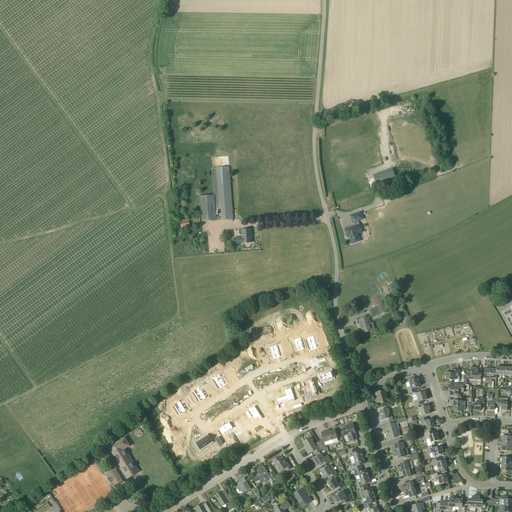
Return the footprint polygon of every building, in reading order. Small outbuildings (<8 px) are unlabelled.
[(355,119),(323,128),(327,141),(355,134),(355,133),(368,130),(364,115),(355,117),(355,119)] [(325,160),(328,171),(378,157),(375,146),(325,160)] [(336,169),(329,171),(335,193),(333,194),(334,200),(355,195),(353,188),(342,190),(341,184),(355,180),(355,182),(365,180),(361,166),(355,167),(355,169),(341,172),(342,176),(338,177),(336,169)] [(211,169),(212,169),(214,196),(200,197),(202,222),(220,220),(233,219),(229,168),(211,169)] [(392,169),(372,174),(375,184),(395,178),(392,169)] [(353,223),(353,222),(358,221),(363,219),(361,212),(350,216),(353,223)] [(181,229),(202,226),(200,217),(189,219),(180,220),(181,229)] [(359,224),(359,225),(355,226),(344,230),(346,235),(348,234),(352,244),(360,241),(358,234),(362,232),(359,224)] [(243,243),(251,243),(250,236),(251,236),(251,229),(242,230),(242,237),(234,238),(234,244),(243,243)] [(384,313),(382,306),(379,307),(369,310),(371,317),(381,314),(384,313)] [(374,325),(373,322),(370,323),(368,317),(358,320),(360,327),(361,326),(364,333),(371,331),(375,329),(374,325)] [(314,336),(307,339),(311,351),(318,349),(314,336)] [(300,337),(294,339),(298,352),(305,350),(300,337)] [(271,351),(269,352),(270,355),(272,354),(274,360),(281,358),(276,344),(270,346),(271,351)] [(490,385),(491,368),(484,368),(484,371),(482,371),(481,378),(484,378),(484,381),(488,382),(487,388),(489,388),(490,385)] [(230,369),(227,371),(232,379),(235,376),(230,369)] [(459,380),(460,370),(452,370),(452,373),(446,373),(446,380),(455,380),(455,382),(457,382),(458,382),(459,381),(459,380)] [(331,371),(319,375),(321,383),(334,378),(331,371)] [(219,374),(213,377),(221,389),(227,386),(223,380),(225,379),(223,376),(221,377),(219,374)] [(407,388),(409,394),(416,392),(415,388),(420,386),(418,379),(415,380),(414,377),(408,379),(409,381),(409,382),(411,387),(407,388)] [(314,380),(307,383),(308,389),(307,389),(308,392),(310,392),(311,396),(318,393),(314,380)] [(463,384),(454,384),(454,385),(449,385),(448,391),(450,391),(450,395),(458,396),(458,392),(463,392),(464,390),(469,390),(469,385),(468,385),(467,385),(466,385),(463,384)] [(199,386),(192,391),(200,402),(207,398),(199,386)] [(286,396),(277,399),(278,402),(287,399),(289,403),(295,401),(291,388),(284,390),(286,396)] [(377,405),(386,402),(384,396),(386,395),(385,390),(375,393),(377,400),(375,400),(377,405)] [(415,406),(423,404),(422,401),(427,399),(425,392),(416,394),(418,400),(414,402),(415,406)] [(465,401),(465,398),(459,398),(458,401),(453,400),(453,412),(461,412),(462,410),(465,410),(465,401)] [(498,406),(498,400),(492,399),(492,398),(487,398),(487,410),(494,410),(494,406),(498,406)] [(507,411),(507,402),(508,398),(504,398),(498,398),(498,400),(498,406),(501,407),(501,411),(507,411)] [(471,406),(471,411),(474,411),(480,411),(481,407),(484,407),(484,402),(484,400),(475,399),(475,402),(474,407),(473,406),(473,401),(472,401),(472,403),(471,406)] [(179,401),(173,404),(180,415),(186,411),(179,401)] [(254,405),(248,410),(255,421),(259,418),(260,420),(262,419),(261,417),(261,416),(254,405)] [(389,418),(388,415),(389,414),(388,411),(389,411),(388,405),(383,406),(384,409),(381,410),(382,414),(380,414),(381,420),(388,418),(389,421),(393,420),(392,417),(389,418)] [(421,416),(429,414),(428,410),(430,410),(429,405),(419,408),(421,416)] [(243,415),(239,418),(244,425),(248,423),(243,415)] [(428,421),(427,418),(421,420),(423,426),(426,425),(427,429),(423,430),(424,433),(432,431),(431,428),(435,427),(433,419),(428,421)] [(229,422),(218,429),(223,436),(233,429),(235,432),(240,429),(237,424),(232,426),(229,422)] [(357,439),(355,433),(353,423),(349,424),(349,426),(342,428),(344,436),(348,435),(350,441),(357,439)] [(385,433),(396,430),(394,423),(387,425),(388,428),(384,429),(385,433)] [(237,455),(277,432),(273,426),(247,441),(245,439),(232,446),(237,455)] [(320,444),(323,449),(326,448),(324,442),(326,442),(333,440),(333,443),(338,441),(337,438),(335,430),(327,432),(327,431),(321,433),(324,440),(318,442),(320,445),(320,444)] [(398,437),(396,430),(385,433),(386,437),(390,436),(391,439),(398,437)] [(435,434),(434,430),(432,431),(424,433),(426,440),(430,439),(431,443),(439,440),(437,433),(435,434)] [(511,433),(508,433),(508,436),(502,436),(502,441),(511,442),(511,441),(511,433)] [(207,436),(196,443),(200,450),(212,443),(212,442),(213,441),(211,439),(210,440),(207,436)] [(109,447),(128,478),(139,472),(124,448),(130,445),(124,437),(109,447)] [(316,447),(310,437),(303,442),(306,448),(305,449),(308,454),(313,451),(315,455),(319,452),(321,451),(320,450),(323,449),(323,450),(323,449),(320,444),(320,445),(318,446),(318,445),(316,447)] [(403,450),(403,449),(401,443),(394,445),(395,448),(391,449),(392,453),(403,450)] [(435,445),(432,446),(428,447),(430,454),(434,453),(435,456),(443,454),(441,447),(436,448),(435,445)] [(511,454),(511,446),(511,447),(502,446),(502,451),(507,451),(507,455),(511,454)] [(405,456),(404,453),(408,452),(407,448),(403,449),(403,450),(392,453),(394,457),(397,456),(398,458),(405,456)] [(355,453),(355,450),(356,449),(348,452),(350,457),(353,456),(355,460),(363,457),(361,451),(355,453)] [(511,461),(511,454),(507,455),(507,458),(502,457),(501,464),(510,465),(510,461),(511,461)] [(323,458),(321,455),(317,457),(313,459),(317,466),(322,463),(324,466),(331,462),(327,456),(323,458)] [(283,462),(279,456),(273,460),(280,472),(286,468),(288,471),(291,469),(285,459),(284,459),(286,461),(283,462)] [(360,468),(359,465),(365,464),(363,457),(355,460),(356,464),(352,465),(354,470),(362,468),(360,468)] [(441,461),(440,458),(432,460),(434,467),(437,466),(438,470),(447,467),(445,460),(441,461)] [(398,472),(409,469),(407,462),(400,464),(401,467),(397,468),(398,472)] [(511,464),(510,465),(501,464),(501,471),(504,471),(504,474),(511,474),(511,464)] [(330,478),(337,474),(331,465),(320,471),(325,478),(329,476),(330,478)] [(268,474),(264,466),(257,470),(259,473),(256,475),(261,483),(270,478),(272,480),(275,478),(271,472),(268,474)] [(361,472),(360,469),(362,468),(354,470),(356,476),(359,475),(360,479),(368,476),(366,470),(361,472)] [(116,486),(120,483),(123,481),(116,469),(108,474),(110,477),(114,482),(116,486)] [(411,476),(409,469),(398,472),(400,476),(403,475),(404,478),(411,476)] [(442,476),(441,472),(433,475),(435,482),(439,481),(440,485),(448,482),(446,475),(442,476)] [(366,487),(365,484),(370,483),(368,476),(360,479),(361,482),(358,484),(360,489),(367,487),(366,487)] [(241,491),(243,494),(251,489),(244,478),(237,482),(239,485),(236,487),(238,489),(236,490),(238,494),(241,491)] [(337,484),(334,479),(328,483),(332,490),(337,487),(338,490),(343,487),(341,482),(337,484)] [(404,492),(415,489),(413,482),(406,484),(407,487),(403,488),(404,492)] [(367,491),(366,488),(367,487),(360,489),(361,495),(365,494),(366,498),(374,495),(372,489),(367,491)] [(309,503),(306,498),(309,497),(303,488),(294,494),(302,507),(309,503)] [(417,496),(415,489),(404,492),(405,496),(409,495),(410,498),(417,496)] [(130,504),(135,500),(137,499),(134,495),(133,496),(131,493),(130,493),(129,490),(123,494),(125,497),(130,504)] [(225,497),(221,491),(215,495),(222,507),(231,501),(227,494),(228,496),(225,497)] [(346,496),(343,492),(338,495),(337,494),(334,496),(337,502),(341,499),(342,501),(341,502),(342,505),(353,502),(348,494),(346,496)] [(371,506),(371,503),(376,502),(374,495),(366,498),(367,501),(363,503),(365,508),(373,506),(371,506)] [(475,507),(476,496),(472,496),(472,499),(469,499),(469,501),(465,501),(465,503),(465,511),(469,511),(469,507),(475,507)] [(485,506),(486,502),(483,502),(483,500),(479,500),(479,496),(476,496),(475,507),(481,507),(481,510),(485,510),(485,506)] [(455,507),(456,499),(449,498),(449,504),(446,504),(446,502),(445,510),(451,511),(452,507),(455,507)] [(465,505),(462,505),(462,499),(456,499),(455,507),(459,508),(459,511),(465,511),(465,503),(465,505)] [(276,511),(285,511),(284,510),(290,506),(287,501),(274,509),(276,511)] [(445,510),(446,502),(441,502),(441,503),(436,503),(435,511),(440,511),(441,510),(445,510)] [(205,509),(202,503),(195,507),(198,511),(210,511),(207,506),(208,508),(205,509)]
